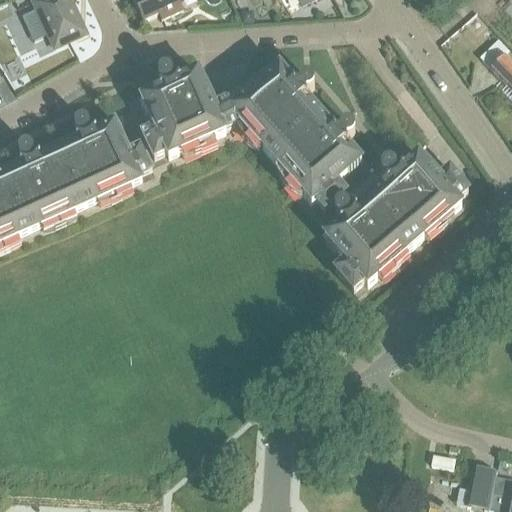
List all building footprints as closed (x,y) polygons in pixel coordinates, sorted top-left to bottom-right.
[(38,15),(23,23),(34,47),(50,40),(55,52),(87,38),(81,26),(80,27),(78,21),(79,21),(69,0),(46,0),(34,6),(38,15)] [(137,0),(133,2),(144,26),(159,18),(162,24),(184,14),(177,0),(137,0)] [(297,0),(302,9),(320,0),(297,0)] [(253,17),(242,18),(243,28),(253,27),(253,17)] [(498,44),(480,62),(491,74),(507,90),(511,95),(511,65),(506,60),(509,56),(498,44)] [(330,231),(385,185),(373,171),(350,145),(354,141),(355,135),(351,130),(345,130),(341,134),(309,98),(314,94),(314,88),(311,84),(305,84),(300,88),(279,63),(208,96),(227,138),(243,131),(324,224),(330,231)] [(227,138),(208,96),(197,73),(175,83),(173,77),(168,75),(162,78),(160,83),(162,89),(127,105),(131,113),(91,131),(88,126),(83,124),(77,126),(76,132),(78,137),(34,157),(32,152),(27,150),(22,152),(20,158),(22,163),(0,172),(0,251),(155,181),(151,172),(227,138)] [(385,185),(330,231),(311,247),(358,302),(472,203),(425,149),(395,175),(391,170),(385,169),(380,173),(379,178),(385,185)] [(502,473),(511,474),(511,456),(505,456),(502,473)] [(452,475),(454,464),(434,460),(432,471),(452,475)] [(466,509),(478,511),(511,511),(511,485),(496,482),(497,476),(474,471),(466,509)]
